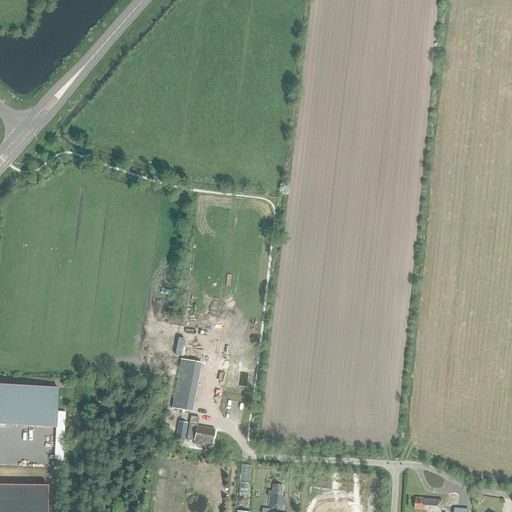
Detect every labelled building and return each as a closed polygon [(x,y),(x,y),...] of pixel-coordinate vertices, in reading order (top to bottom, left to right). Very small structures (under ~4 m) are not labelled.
[(214,397),(214,393),(232,397),(236,372),(203,366),(198,394),(214,397)] [(189,404),(193,375),(179,373),(175,392),(169,391),(168,400),(189,404)] [(0,384),(0,425),(55,428),(54,446),(54,453),(63,454),(63,447),(65,412),(56,412),(57,387),(0,384)] [(190,416),(186,440),(193,442),(193,444),(200,446),(201,444),(211,446),(214,430),(196,427),(198,418),(190,416)] [(178,422),(175,440),(183,441),(186,424),(178,422)] [(0,511),(47,511),(47,486),(0,485),(0,511)] [(282,511),(283,510),(281,510),(282,498),(280,497),(281,487),(272,485),(271,490),(267,490),(267,496),(269,496),(268,509),(262,509),(261,511),(282,511)] [(415,509),(426,510),(425,511),(439,511),(441,500),(416,498),(415,509)]
